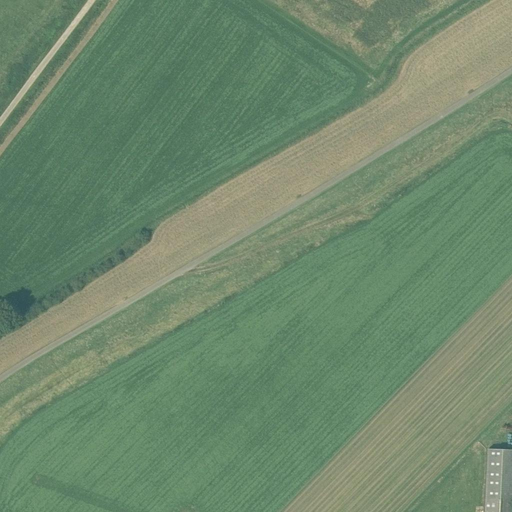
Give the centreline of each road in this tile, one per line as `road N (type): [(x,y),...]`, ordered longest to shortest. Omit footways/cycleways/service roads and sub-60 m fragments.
road 1 (unclassified): [(0,378),(511,70)]
road 2 (unclassified): [(0,122),(91,0)]
